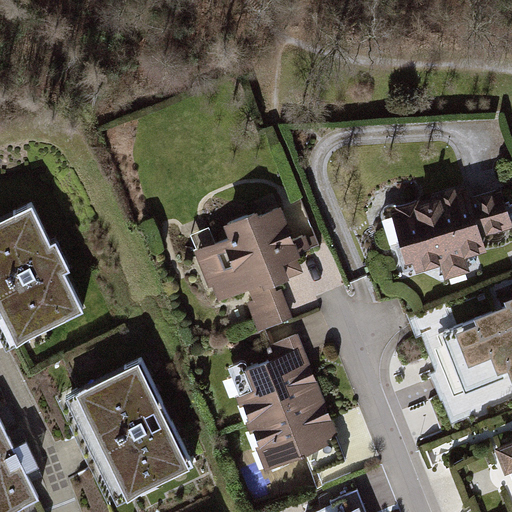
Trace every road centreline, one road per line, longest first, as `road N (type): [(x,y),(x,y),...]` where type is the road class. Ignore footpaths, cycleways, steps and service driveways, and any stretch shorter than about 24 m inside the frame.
road 1 (track): [(238,0),(283,42),(317,53),(511,68)]
road 2 (track): [(283,42),(271,91),(339,294)]
road 3 (residential): [(339,294),(421,511)]
road 4 (residential): [(64,511),(0,367)]
